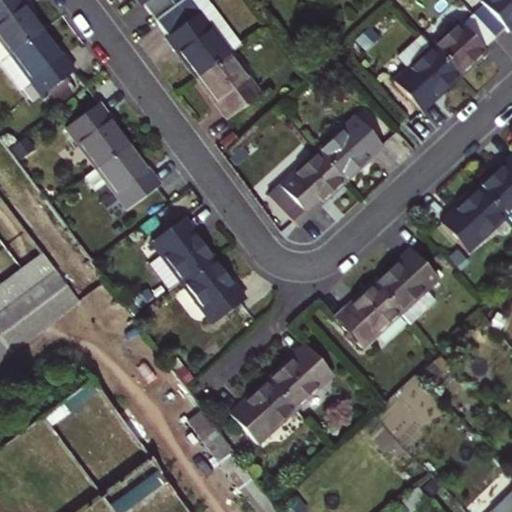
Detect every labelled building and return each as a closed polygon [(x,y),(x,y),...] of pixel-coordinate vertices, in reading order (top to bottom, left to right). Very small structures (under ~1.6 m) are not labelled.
[(0,0),(0,40),(11,54),(43,30),(20,0),(0,0)] [(511,0),(482,0),(470,11),(495,39),(505,29),(508,31),(511,27),(511,0)] [(432,46),(459,76),(486,52),(484,49),(495,39),(470,11),(432,46)] [(166,37),(196,77),(228,53),(198,13),(166,37)] [(371,29),(356,42),(364,50),(379,37),(371,29)] [(74,71),(43,30),(11,54),(0,62),(0,64),(18,89),(30,80),(42,95),(74,71)] [(421,110),(459,76),(432,46),(422,36),(398,57),(408,69),(394,81),(421,110)] [(260,94),(228,53),(196,77),(228,119),(260,94)] [(65,128),(96,168),(129,144),(98,103),(65,128)] [(355,117),(318,151),(344,180),(381,146),(355,117)] [(160,185),(129,144),(96,168),(128,210),(160,185)] [(296,225),(344,180),(318,151),(269,196),(296,225)] [(511,155),(478,187),(505,217),(511,210),(511,155)] [(468,251),(505,217),(478,187),(440,221),(468,251)] [(151,242),(182,282),(214,258),(184,218),(170,228),(155,239),(151,242)] [(152,233),(155,239),(170,228),(166,222),(152,233)] [(410,249),(372,284),(399,314),(410,325),(435,301),(425,290),(437,279),(410,249)] [(245,299),(214,258),(182,282),(212,323),(245,299)] [(0,361),(79,301),(57,272),(0,314),(0,361)] [(399,314),(372,284),(335,318),(362,347),(399,314)] [(497,313),(491,324),(501,329),(506,318),(497,313)] [(305,345),(267,380),(295,410),(332,375),(305,345)] [(257,444),(295,410),(267,380),(230,414),(257,444)] [(186,423),(217,464),(233,452),(201,411),(186,423)] [(233,452),(217,464),(237,490),(253,479),(233,452)] [(265,511),(274,506),(253,479),(237,490),(252,511),(265,511)]
